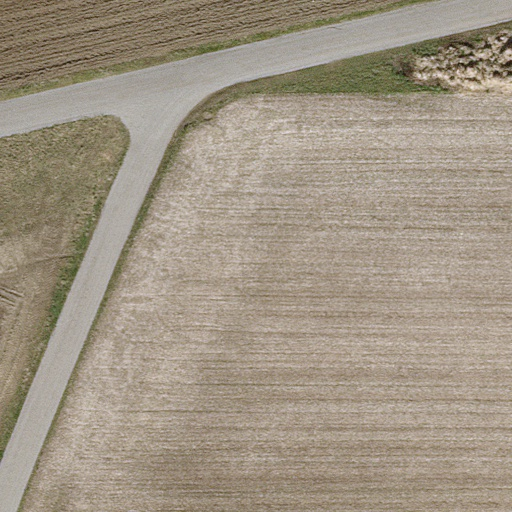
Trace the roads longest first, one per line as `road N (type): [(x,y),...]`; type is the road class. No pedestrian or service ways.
road 1 (track): [(511,10),(0,124)]
road 2 (track): [(8,511),(142,177),(195,79)]
